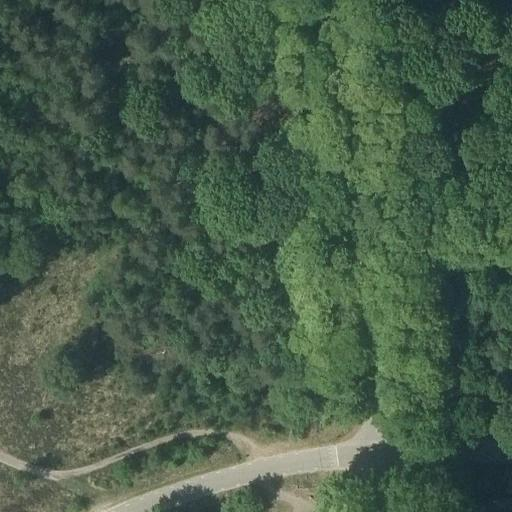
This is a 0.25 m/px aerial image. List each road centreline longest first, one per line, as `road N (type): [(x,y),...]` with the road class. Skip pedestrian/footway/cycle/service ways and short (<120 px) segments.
road 1 (tertiary): [(376,451),(334,0)]
road 2 (unclassified): [(135,511),(268,466),(376,451)]
road 3 (tertiary): [(511,451),(376,451)]
